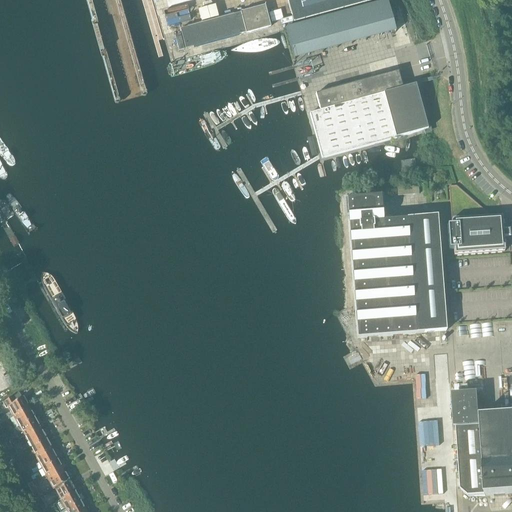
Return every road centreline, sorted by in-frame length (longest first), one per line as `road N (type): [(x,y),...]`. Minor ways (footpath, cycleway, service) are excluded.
road 1 (residential): [(110,511),(63,425),(52,377),(0,287)]
road 2 (unclassified): [(511,194),(472,146),(438,0)]
